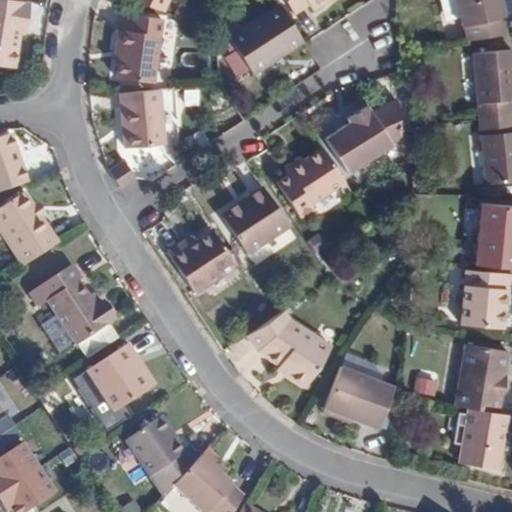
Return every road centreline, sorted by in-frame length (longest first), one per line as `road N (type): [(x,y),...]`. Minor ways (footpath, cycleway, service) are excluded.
road 1 (residential): [(510,511),(340,470),(261,426),(213,378),(109,220)]
road 2 (residential): [(109,220),(366,56)]
